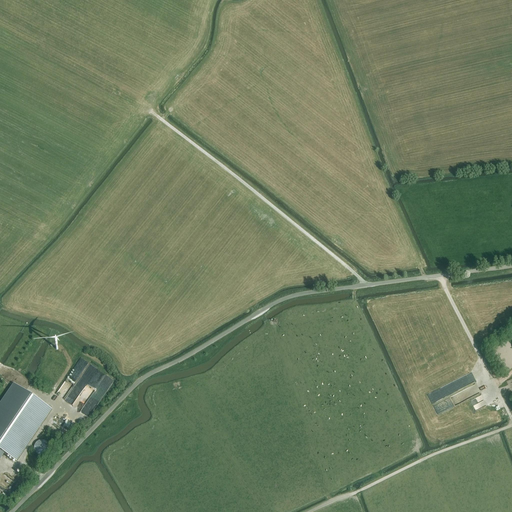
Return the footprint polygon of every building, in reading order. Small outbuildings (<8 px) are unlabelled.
[(78,366),(85,370),(89,362),(82,358),(78,366)] [(14,384),(0,404),(0,458),(4,452),(16,461),(39,427),(51,409),(14,384)] [(432,403),(438,401),(434,392),(428,394),(432,403)] [(473,400),(478,410),(488,405),(483,394),(473,400)] [(438,414),(443,412),(438,403),(434,405),(438,414)] [(60,422),(64,416),(59,413),(55,419),(60,422)] [(44,456),(45,455),(46,455),(47,454),(48,453),(49,452),(49,451),(49,450),(50,449),(50,448),(50,447),(49,446),(49,445),(48,444),(48,443),(47,443),(47,442),(46,442),(45,441),(44,441),(43,441),(42,440),(41,440),(40,441),(39,441),(38,441),(37,442),(36,443),(35,444),(35,445),(34,446),(34,447),(34,448),(34,449),(34,450),(35,451),(35,452),(36,453),(37,454),(37,455),(38,455),(39,456),(40,456),(41,456),(42,456),(43,456),(44,456)]
